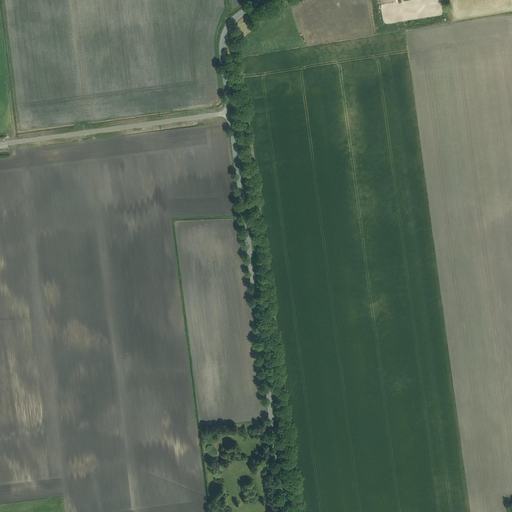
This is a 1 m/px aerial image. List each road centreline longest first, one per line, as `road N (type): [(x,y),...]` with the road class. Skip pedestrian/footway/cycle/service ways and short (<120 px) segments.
road 1 (tertiary): [(284,511),(230,112)]
road 2 (unclassified): [(0,144),(230,112)]
road 3 (tertiary): [(230,112),(223,36),(259,0)]
